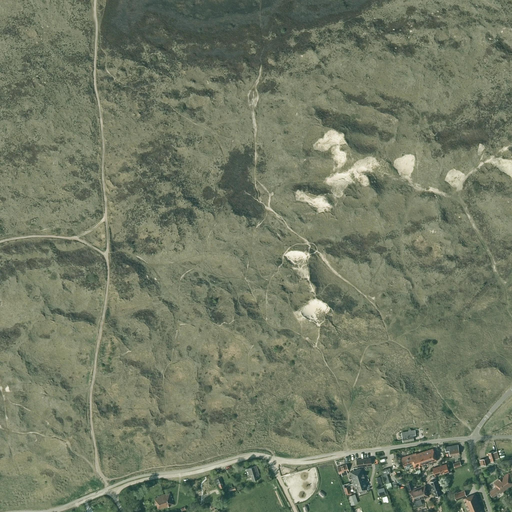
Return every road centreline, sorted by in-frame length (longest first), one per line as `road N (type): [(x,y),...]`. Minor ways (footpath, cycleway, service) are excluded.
road 1 (track): [(53,511),(136,480),(249,456),(275,460)]
road 2 (unknown): [(106,259),(89,403),(104,479)]
road 3 (unknown): [(97,32),(105,217)]
road 4 (unknown): [(275,460),(265,448),(245,449),(104,479)]
road 5 (track): [(511,280),(500,279),(462,202),(394,178)]
road 6 (unclassified): [(347,452),(473,437)]
